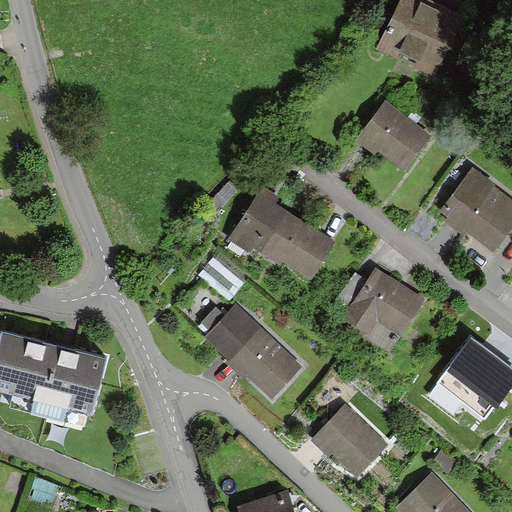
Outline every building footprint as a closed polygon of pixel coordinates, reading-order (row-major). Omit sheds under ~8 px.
[(399,0),(381,39),(440,66),(469,4),(460,0),(399,0)] [(410,159),(436,126),(390,92),(361,129),(379,143),(383,138),(410,159)] [(502,242),(511,226),(511,193),(496,182),(502,173),(479,158),(447,205),(502,242)] [(315,278),(336,240),(274,206),(279,197),(261,188),(231,243),(251,253),(255,245),(315,278)] [(403,336),(425,303),(377,270),(346,316),(371,333),(380,321),(403,336)] [(278,389),(307,356),(242,298),(213,330),(278,389)] [(0,371),(102,398),(116,346),(12,318),(0,362),(0,371)] [(511,390),(511,368),(471,337),(436,382),(487,422),(511,390)] [(363,469),(393,436),(349,397),(319,431),(363,469)] [(477,511),(437,467),(401,500),(412,511),(477,511)] [(245,511),(302,511),(294,485),(242,500),(245,511)]
